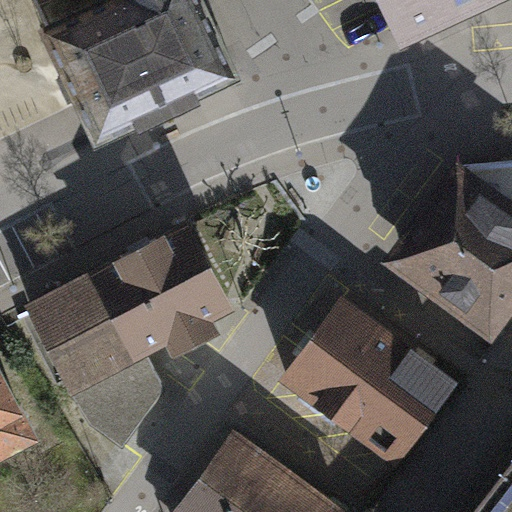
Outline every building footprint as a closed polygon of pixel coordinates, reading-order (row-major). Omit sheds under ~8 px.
[(36,0),(49,25),(103,0),(36,0)] [(71,81),(208,18),(199,0),(103,0),(49,25),(45,26),(71,81)] [(387,0),(402,33),(475,0),(387,0)] [(208,18),(71,81),(97,136),(142,115),(142,118),(163,107),(191,94),(191,92),(234,72),(208,18)] [(511,161),(459,165),(402,243),(440,272),(431,285),(491,328),(511,298),(511,161)] [(100,274),(32,308),(73,387),(94,421),(120,439),(158,388),(139,373),(148,360),(141,346),(169,331),(177,345),(211,328),(203,312),(224,302),(184,226),(98,271),(100,274)] [(450,380),(343,299),(286,374),(394,455),(450,380)] [(0,447),(28,432),(0,379),(0,447)] [(338,511),(234,435),(177,511),(338,511)] [(511,511),(511,453),(465,511),(511,511)]
